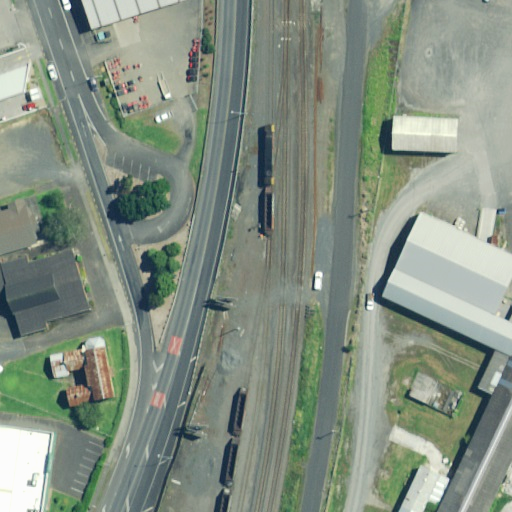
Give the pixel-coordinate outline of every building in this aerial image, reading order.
[(181,0),(74,0),(85,32),(182,1),(181,0)] [(32,77),(0,87),(0,114),(40,102),(32,77)] [(450,119),(384,116),(383,152),(448,154),(450,119)] [(0,252),(41,239),(28,199),(0,208),(0,252)] [(511,320),(511,322),(498,316),(511,285),(511,252),(423,211),(383,297),(495,350),(478,387),(493,394),(453,479),(422,464),(399,511),(425,511),(430,502),(442,507),(439,511),(486,511),(511,458),(511,320)] [(0,297),(8,295),(21,339),(48,331),(45,322),(86,310),(68,247),(0,266),(0,297)] [(82,347),(48,353),(53,376),(87,370),(89,381),(66,386),(70,407),(118,397),(106,341),(97,336),(85,339),(82,347)] [(460,394),(417,372),(406,393),(449,415),(460,394)] [(0,511),(32,511),(41,438),(0,433),(0,511)]
